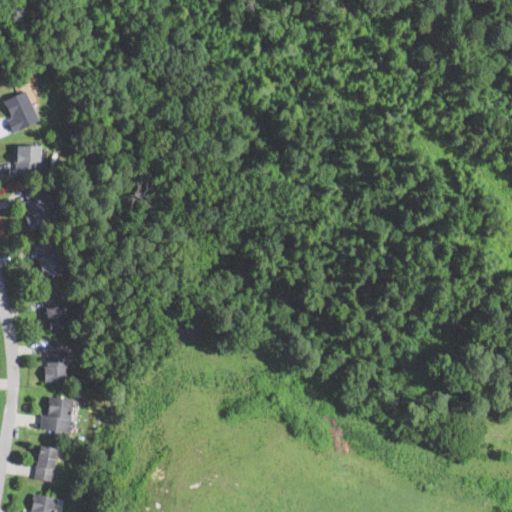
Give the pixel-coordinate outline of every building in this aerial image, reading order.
[(13,133),(6,120),(10,118),(2,101),(25,90),(39,120),(13,133)] [(40,155),(40,160),(41,160),(41,169),(33,169),(33,174),(16,174),(15,162),(13,162),(13,149),(13,146),(16,146),(16,145),(39,145),(40,155)] [(34,228),(28,230),(24,215),(27,214),(24,201),(27,201),(24,192),(41,187),(51,224),(34,228)] [(46,276),(43,277),(34,245),(51,240),(60,272),(46,276)] [(63,312),(65,319),(66,324),(49,327),(47,316),(45,317),(44,308),(45,307),(43,299),(61,295),(64,306),(62,306),(63,312)] [(54,381),(44,381),(43,366),(47,366),(46,352),(49,352),(49,343),(65,343),(66,342),(68,380),(54,381)] [(73,407),(72,415),(70,432),(40,428),(41,416),(41,414),(48,415),(48,413),(46,413),(48,396),(74,399),(73,407)] [(56,458),(55,462),(54,461),(53,468),(54,468),(51,481),(33,478),(35,467),(33,466),(34,459),(37,459),(39,447),(56,450),(55,457),(56,458)] [(55,510),(55,511),(24,511),(25,510),(30,511),(33,493),(58,498),(55,510)]
